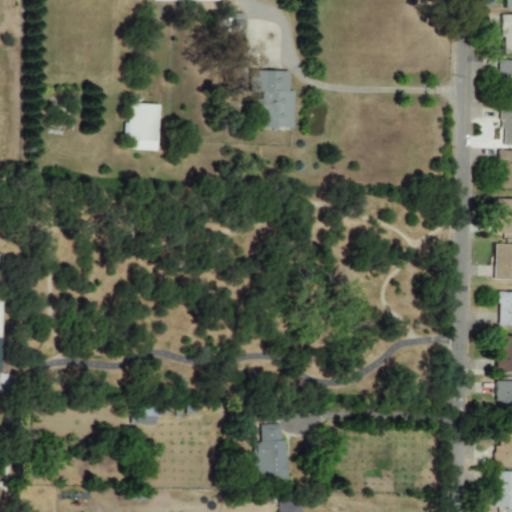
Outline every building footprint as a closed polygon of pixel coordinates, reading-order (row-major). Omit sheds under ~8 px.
[(511,0),(500,0),(501,9),(511,9),(511,0)] [(511,15),(499,15),(500,55),(511,54),(511,15)] [(240,36),(241,16),(219,16),(218,36),(240,36)] [(498,102),(511,101),(511,60),(497,61),(498,102)] [(285,72),(245,71),(245,94),(253,94),(253,129),(289,129),(290,91),(285,91),(285,72)] [(156,105),(124,104),(122,150),(154,151),(156,105)] [(499,146),(511,146),(511,107),(499,107),(499,146)] [(511,151),(497,151),(496,189),(511,189),(511,151)] [(511,199),(494,199),(493,234),(511,234),(511,199)] [(511,281),(511,245),(492,245),(491,280),(511,281)] [(511,293),(495,293),(495,326),(511,326),(511,293)] [(494,372),(511,372),(511,336),(495,336),(494,372)] [(494,418),(511,417),(511,381),(494,381),(494,418)] [(132,426),(153,426),(153,408),(132,407),(132,426)] [(282,440),(278,440),(278,425),(258,425),(259,436),(250,436),(252,474),(283,473),(282,440)] [(511,430),(497,431),(497,446),(491,446),(491,467),(511,466),(511,430)] [(511,472),(492,472),(492,508),(511,508),(511,472)] [(274,511),(296,511),(297,502),(274,502),(274,511)]
